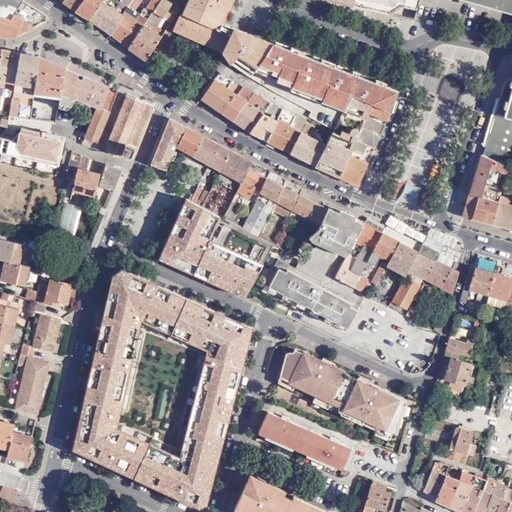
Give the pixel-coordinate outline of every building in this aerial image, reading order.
[(21,0),(0,0),(0,16),(12,21),(16,14),(21,0)] [(29,5),(21,0),(16,14),(23,17),(15,35),(48,19),(48,17),(29,5)] [(59,0),(75,10),(83,0),(59,0)] [(83,0),(75,10),(88,19),(101,1),(101,0),(83,0)] [(92,22),(110,34),(123,15),(121,14),(127,6),(133,10),(128,6),(131,0),(121,0),(115,10),(105,3),(101,1),(88,19),(92,22)] [(110,34),(128,47),(147,18),(149,16),(159,0),(150,0),(140,15),(133,10),(127,6),(121,14),(123,15),(110,34)] [(128,6),(133,10),(138,4),(131,0),(128,6)] [(162,17),(170,23),(179,8),(167,0),(159,0),(149,16),(159,22),(162,17)] [(173,30),(222,52),(233,28),(222,22),(231,3),(230,2),(231,0),(188,0),(182,13),(180,13),(173,30)] [(357,0),(355,0),(355,5),(375,9),(416,18),(419,8),(404,6),(385,7),(357,0)] [(419,8),(421,0),(405,0),(404,6),(419,8)] [(511,0),(485,0),(511,8),(511,0)] [(23,17),(16,14),(12,21),(0,16),(0,35),(6,37),(15,35),(23,17)] [(136,52),(147,60),(165,30),(147,18),(128,47),(136,52)] [(235,53),(245,32),(240,30),(236,28),(224,53),(227,58),(230,64),(235,53)] [(247,33),(245,32),(235,53),(243,45),(247,33)] [(248,33),(247,33),(243,45),(253,35),(248,33)] [(241,52),(230,64),(251,76),(255,73),(275,44),(253,35),(243,45),(241,52)] [(255,73),(251,76),(262,83),(266,78),(285,84),(295,88),(321,97),(348,106),(354,95),(374,105),(392,113),(400,90),(354,73),(275,44),(255,73)] [(20,52),(1,49),(0,54),(0,85),(3,86),(4,80),(15,82),(20,52)] [(46,57),(20,52),(15,82),(14,88),(13,90),(33,94),(34,91),(45,94),(44,95),(60,98),(65,66),(46,57)] [(78,73),(65,66),(60,98),(58,107),(67,110),(75,98),(96,106),(100,108),(108,89),(109,86),(86,77),(78,73)] [(179,75),(168,68),(166,71),(165,76),(174,81),(177,79),(179,75)] [(216,78),(202,98),(224,113),(244,85),(222,71),(216,78)] [(216,78),(212,75),(196,94),(202,98),(216,78)] [(266,78),(262,83),(279,92),(285,84),(266,78)] [(496,116),(511,121),(511,79),(511,80),(510,80),(509,80),(508,81),(507,82),(505,83),(504,84),(504,85),(503,87),(500,97),(501,98),(496,116)] [(256,92),(245,84),(244,85),(224,113),(235,121),(256,92)] [(285,84),(279,92),(290,98),(295,88),(285,84)] [(295,88),(290,98),(313,111),(316,105),(321,97),(295,88)] [(100,108),(96,106),(81,143),(115,155),(118,155),(120,153),(127,155),(131,157),(153,103),(117,89),(115,92),(108,89),(100,108)] [(264,97),(256,92),(235,121),(252,132),(271,105),(273,101),(265,96),(264,97)] [(354,151),(364,128),(366,123),(368,118),(370,114),(374,105),(354,95),(348,106),(342,117),(336,129),(327,145),(316,166),(323,169),(341,178),(351,155),(354,151)] [(348,106),(321,97),(316,105),(342,117),(348,106)] [(20,100),(12,99),(9,116),(17,117),(20,100)] [(284,108),(273,101),(271,105),(275,108),(273,113),(276,114),(274,117),(278,120),(279,118),(284,108)] [(271,105),(252,132),(269,141),(279,121),(278,120),(274,117),(276,114),(273,113),(275,108),(271,105)] [(316,105),(313,111),(310,116),(336,129),(342,117),(316,105)] [(388,122),(392,113),(374,105),(370,114),(388,122)] [(279,121),(269,141),(284,149),(293,153),(302,130),(308,120),(298,115),(293,126),(279,118),(278,120),(279,121)] [(511,121),(496,116),(484,153),(510,165),(511,156),(511,121)] [(2,118),(0,125),(0,126),(7,128),(9,120),(2,118)] [(179,122),(172,118),(161,144),(166,147),(168,141),(179,122)] [(384,132),(386,126),(368,118),(366,123),(384,132)] [(316,125),(308,120),(302,130),(312,134),(314,130),(316,125)] [(188,127),(179,122),(168,141),(166,147),(168,148),(175,152),(178,146),(188,127)] [(382,137),(384,132),(366,123),(364,128),(354,151),(363,155),(368,146),(376,150),(382,137)] [(205,137),(188,127),(178,146),(195,156),(205,137)] [(0,164),(54,178),(63,137),(64,136),(42,131),(42,132),(22,128),(21,132),(14,139),(0,135),(0,164)] [(302,130),(293,153),(316,166),(327,145),(325,143),(325,139),(322,138),(323,135),(314,130),(312,134),(302,130)] [(233,151),(205,137),(195,156),(205,161),(222,170),(233,151)] [(159,165),(168,148),(166,147),(161,144),(153,164),(158,167),(159,165)] [(173,160),(176,152),(175,152),(168,148),(159,165),(158,167),(166,170),(166,169),(168,167),(169,167),(172,160),(173,160)] [(253,162),(233,151),(222,170),(243,182),(251,168),(250,168),(253,162)] [(77,153),(70,156),(67,166),(77,168),(75,176),(71,190),(93,195),(98,173),(85,170),(88,157),(77,153)] [(484,153),(482,153),(471,191),(499,201),(505,182),(510,165),(484,153)] [(351,155),(341,178),(360,186),(369,165),(351,155)] [(113,189),(121,170),(104,164),(103,166),(102,166),(100,169),(103,171),(98,183),(113,189)] [(77,168),(67,166),(66,174),(75,176),(77,168)] [(251,168),(243,182),(240,187),(224,218),(232,222),(245,195),(251,198),(254,193),(260,196),(262,192),(260,191),(268,177),(251,168)] [(240,187),(220,176),(211,193),(203,206),(224,218),(240,187)] [(262,192),(260,196),(258,199),(269,204),(271,203),(276,206),(285,186),(268,177),(260,191),(262,192)] [(499,201),(493,222),(511,227),(511,204),(504,202),(506,195),(509,183),(505,182),(499,201)] [(301,194),(285,186),(276,206),(274,209),(290,217),(292,214),(301,194)] [(200,187),(198,188),(193,197),(191,200),(203,206),(211,193),(205,190),(200,200),(198,199),(204,189),(200,187)] [(499,201),(471,191),(464,213),(493,222),(499,201)] [(318,203),(301,194),(292,214),(306,222),(309,216),(314,219),(311,224),(319,229),(329,208),(328,207),(318,203)] [(189,199),(188,198),(161,258),(181,267),(196,274),(248,297),(275,245),(261,237),(243,228),(232,222),(224,218),(203,206),(191,200),(189,199)] [(68,204),(58,233),(73,238),(83,209),(68,204)] [(319,229),(310,237),(314,242),(319,243),(336,252),(347,257),(366,223),(354,218),(339,211),(329,208),(319,229)] [(366,223),(384,232),(386,228),(368,218),(366,223)] [(245,223),(243,228),(261,237),(262,235),(263,232),(264,229),(266,224),(257,220),(253,227),(245,223)] [(269,220),(266,224),(264,229),(269,232),(273,223),(269,220)] [(369,261),(384,232),(366,223),(347,257),(336,278),(355,287),(362,274),(369,261)] [(401,241),(406,230),(388,225),(386,228),(384,232),(401,241)] [(391,259),(401,241),(384,232),(369,261),(380,267),(381,264),(387,267),(387,265),(391,259)] [(19,263),(23,244),(0,237),(0,258),(3,259),(0,272),(0,278),(24,285),(29,266),(19,263)] [(410,269),(419,250),(401,241),(391,259),(410,269)] [(336,252),(319,243),(317,248),(315,247),(307,261),(302,259),(297,268),(280,259),(263,290),(303,312),(305,308),(347,331),(360,307),(321,286),(318,285),(331,261),(336,252)] [(437,260),(440,253),(423,244),(419,250),(410,269),(427,278),(437,260)] [(55,263),(56,257),(46,254),(44,261),(55,263)] [(407,276),(410,269),(391,259),(387,265),(407,276)] [(463,263),(457,259),(453,268),(460,272),(463,263)] [(444,287),(453,268),(437,260),(427,278),(444,287)] [(53,272),(55,263),(44,261),(42,269),(53,272)] [(381,264),(380,267),(376,273),(382,276),(387,267),(381,264)] [(489,293),(495,272),(473,266),(470,265),(466,279),(472,281),(469,290),(463,289),(464,289),(460,301),(462,302),(467,303),(471,288),(489,293)] [(460,272),(453,268),(444,287),(454,292),(460,272)] [(224,315),(199,304),(185,298),(174,294),(122,271),(115,276),(107,315),(81,427),(75,450),(85,455),(90,457),(149,484),(201,508),(206,506),(215,474),(238,385),(243,366),(253,327),(248,325),(247,326),(228,317),(224,315)] [(391,271),(386,280),(393,283),(398,275),(391,271)] [(507,299),(511,281),(511,276),(495,272),(489,293),(487,302),(505,306),(507,299)] [(382,276),(376,273),(372,282),(373,283),(377,285),(381,277),(382,276)] [(362,274),(355,287),(362,291),(369,278),(362,274)] [(381,277),(377,285),(382,288),(386,280),(381,277)] [(397,302),(408,308),(421,284),(408,277),(395,301),(394,300),(390,306),(394,308),(397,302)] [(59,300),(67,302),(71,283),(66,282),(55,279),(50,278),(48,287),(39,285),(37,290),(36,296),(39,297),(38,300),(44,301),(58,305),(59,300)] [(432,286),(425,282),(418,295),(426,299),(432,286)] [(373,283),(368,293),(371,296),(373,292),(377,285),(373,283)] [(35,298),(36,296),(37,290),(26,288),(24,296),(35,298)] [(394,300),(395,298),(392,296),(391,299),(379,292),(376,298),(390,306),(394,300)] [(42,311),(44,311),(46,304),(43,303),(34,301),(32,308),(42,311)] [(394,308),(405,314),(408,308),(397,302),(394,308)] [(10,342),(19,308),(0,303),(0,358),(4,341),(10,342)] [(407,315),(415,319),(420,308),(413,304),(407,315)] [(480,319),(482,311),(469,307),(467,315),(480,319)] [(41,314),(42,311),(32,308),(31,315),(40,317),(41,314)] [(61,319),(41,314),(40,317),(33,346),(49,350),(51,340),(56,341),(58,332),(54,331),(55,326),(59,327),(61,319)] [(442,333),(443,328),(437,325),(436,327),(433,325),(432,328),(442,333)] [(450,337),(447,349),(454,351),(462,353),(471,356),(474,346),(476,340),(472,338),(471,343),(450,337)] [(23,346),(21,353),(32,356),(34,349),(23,346)] [(491,362),(492,362),(496,347),(492,347),(492,350),(488,349),(486,357),(483,356),(484,351),(478,349),(478,347),(474,346),(471,356),(480,359),(491,362)] [(346,369),(304,349),(303,352),(295,348),(294,351),(292,351),(291,351),(289,351),(287,352),(278,382),(293,389),(295,385),(316,395),(314,399),(376,429),(376,430),(390,437),(393,431),(397,433),(406,400),(401,398),(358,377),(357,378),(345,372),(346,369)] [(447,349),(445,356),(452,358),(454,351),(447,349)] [(454,351),(452,358),(446,378),(450,379),(465,384),(468,385),(474,363),(460,359),(462,353),(454,351)] [(36,413),(49,361),(32,356),(21,353),(19,363),(25,364),(14,407),(36,413)] [(489,367),(491,362),(480,359),(480,363),(489,367)] [(465,384),(450,379),(448,386),(463,391),(465,384)] [(478,388),(469,385),(466,399),(475,401),(478,388)] [(446,403),(438,400),(434,413),(443,415),(446,403)] [(258,435),(266,438),(294,450),(298,452),(308,429),(290,421),(283,418),(269,411),(258,435)] [(12,429),(13,424),(0,420),(0,447),(8,450),(6,457),(24,463),(31,434),(12,429)] [(448,457),(461,461),(463,451),(468,452),(468,451),(474,453),(477,446),(471,444),(475,431),(458,426),(448,457)] [(332,438),(308,429),(298,452),(307,455),(335,468),(341,471),(351,446),(339,442),(332,438)] [(294,450),(266,438),(265,439),(293,453),(294,450)] [(335,468),(307,455),(307,457),(334,470),(335,468)] [(424,490),(436,497),(447,474),(436,470),(438,462),(435,461),(424,490)] [(450,506),(461,511),(462,511),(475,474),(462,470),(459,479),(460,480),(450,506)] [(436,499),(450,506),(460,480),(459,479),(447,474),(436,497),(436,499)] [(462,511),(475,511),(488,478),(487,478),(475,474),(462,511)] [(283,511),(289,500),(285,499),(288,492),(251,475),(236,508),(234,511),(235,511),(283,511)] [(484,511),(491,496),(496,480),(488,477),(487,478),(488,478),(475,511),(484,511)] [(367,503),(379,507),(385,509),(391,493),(386,490),(388,485),(374,480),(367,503)] [(508,485),(496,480),(491,496),(484,511),(494,511),(502,498),(504,499),(508,485)] [(0,498),(10,503),(16,489),(1,483),(0,485),(0,484),(0,498)] [(293,503),(289,500),(283,511),(328,511),(329,511),(295,497),(293,503)] [(506,511),(510,501),(504,499),(502,498),(494,511),(506,511)] [(364,511),(377,511),(379,507),(367,503),(364,511)]
